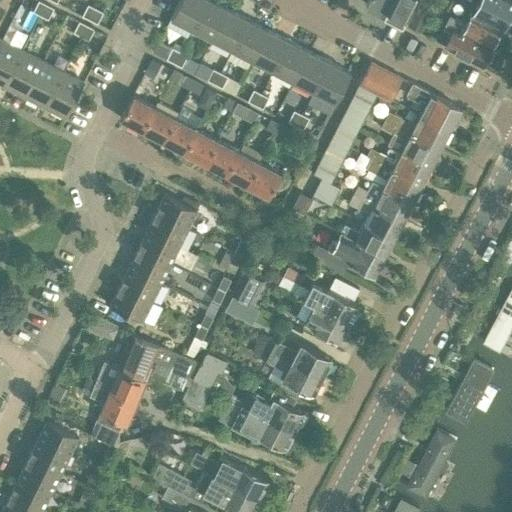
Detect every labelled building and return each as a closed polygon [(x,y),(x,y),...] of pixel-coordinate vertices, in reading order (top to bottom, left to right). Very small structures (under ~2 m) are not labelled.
[(40,14),(46,3),(41,0),(38,0),(33,10),(40,14)] [(191,26),(204,0),(178,0),(171,15),(191,26)] [(212,36),(227,7),(212,0),(204,0),(191,26),(212,36)] [(384,12),(389,0),(367,0),(366,3),(384,12)] [(389,0),(384,12),(401,22),(412,0),(389,0)] [(500,28),(509,10),(490,0),(467,0),(475,4),(470,13),(500,28)] [(511,0),(490,0),(509,10),(511,3),(511,0)] [(54,7),(46,3),(40,14),(48,18),(54,7)] [(90,18),(96,7),(88,3),(82,14),(90,18)] [(103,11),(96,7),(90,18),(97,22),(103,11)] [(232,47),(247,18),(227,7),(212,36),(232,47)] [(409,25),(420,31),(428,14),(417,9),(409,25)] [(490,46),(500,28),(470,13),(466,21),(450,13),(445,23),(490,46)] [(252,57),(267,28),(247,18),(232,47),(252,57)] [(81,35),(87,24),(79,20),(73,31),(81,35)] [(482,63),(490,46),(445,23),(443,27),(451,31),(445,44),(482,63)] [(95,28),(87,24),(81,35),(89,39),(95,28)] [(273,68),(288,39),(267,28),(252,57),(273,68)] [(0,82),(4,85),(22,49),(2,38),(0,41),(0,82)] [(293,78),(308,49),(288,39),(273,68),(293,78)] [(174,61),(180,50),(172,46),(166,57),(174,61)] [(25,95),(43,60),(22,49),(4,85),(25,95)] [(314,89),(329,60),(308,49),(293,78),(314,89)] [(187,54),(180,50),(174,61),(181,65),(187,54)] [(151,57),(147,66),(156,70),(160,62),(151,57)] [(45,106),(64,70),(43,60),(25,95),(45,106)] [(350,70),(329,60),(314,89),(335,100),(350,70)] [(378,93),(388,99),(399,76),(370,61),(358,83),(378,93)] [(214,82),(220,71),(212,67),(207,78),(214,82)] [(177,80),(181,72),(173,68),(169,76),(177,80)] [(84,81),(64,70),(45,106),(66,116),(84,81)] [(228,75),(220,71),(214,82),(222,86),(228,75)] [(189,88),(194,79),(185,74),(180,83),(189,88)] [(203,83),(194,79),(189,88),(199,92),(203,83)] [(425,100),(417,114),(447,129),(449,125),(451,126),(455,125),(458,119),(457,115),(455,114),(457,110),(455,105),(410,82),(404,94),(416,100),(418,96),(425,100)] [(209,105),(218,89),(208,83),(198,100),(209,105)] [(358,83),(349,99),(367,108),(375,93),(358,83)] [(255,103),(261,92),(253,88),(247,99),(255,103)] [(269,96),(261,92),(255,103),(263,107),(269,96)] [(141,128),(154,105),(133,94),(120,117),(141,128)] [(223,105),(233,110),(238,101),(228,96),(223,105)] [(357,127),(367,108),(349,99),(340,118),(357,127)] [(243,115),(247,106),(238,101),(233,110),(243,115)] [(163,140),(175,117),(154,105),(141,128),(163,140)] [(258,112),(247,106),(243,115),(253,121),(258,112)] [(295,124),(301,112),(294,109),(288,120),(295,124)] [(439,145),(447,129),(417,114),(413,123),(387,110),(384,117),(439,145)] [(309,116),(301,112),(295,124),(303,128),(309,116)] [(184,151),(196,128),(175,117),(163,140),(184,151)] [(439,145),(384,117),(380,126),(392,132),(387,143),(399,149),(399,148),(429,164),(432,165),(435,163),(438,157),(437,154),(435,153),(439,145)] [(274,131),(279,122),(270,118),(265,127),(274,131)] [(348,146),(357,127),(340,118),(330,137),(348,146)] [(287,127),(279,122),(274,131),(282,136),(287,127)] [(205,162),(217,139),(196,128),(184,151),(205,162)] [(338,163),(348,146),(330,137),(321,154),(338,163)] [(226,174),(239,150),(217,139),(205,162),(226,174)] [(420,182),(429,164),(399,148),(399,149),(394,158),(369,145),(365,153),(370,156),(369,157),(420,182)] [(247,185),(260,162),(239,150),(226,174),(247,185)] [(329,181),(338,163),(321,154),(312,172),(320,177),(329,181)] [(420,182),(369,157),(364,167),(384,177),(381,185),(410,200),(420,182)] [(280,173),(260,162),(247,185),(268,196),(280,173)] [(339,186),(329,181),(320,177),(311,194),(331,203),(339,186)] [(401,218),(410,200),(381,185),(370,180),(365,189),(356,185),(352,193),(401,218)] [(165,192),(156,211),(188,226),(197,207),(165,192)] [(292,206),(304,211),(311,198),(299,192),(292,206)] [(392,237),(401,218),(352,193),(347,202),(367,212),(362,221),(392,237)] [(179,245),(188,226),(156,211),(147,229),(179,245)] [(383,254),(392,237),(362,221),(357,231),(344,223),(338,232),(339,232),(383,254)] [(170,263),(179,245),(147,229),(138,247),(170,263)] [(373,273),(383,254),(339,232),(334,242),(330,240),(327,248),(317,243),(311,254),(340,270),(347,258),(373,273)] [(241,238),(235,250),(243,253),(249,242),(241,238)] [(161,281),(170,263),(138,247),(129,265),(161,281)] [(238,265),(243,253),(235,250),(230,261),(238,265)] [(152,300),(161,281),(129,265),(120,284),(152,300)] [(265,278),(244,267),(232,292),(252,302),(265,278)] [(277,284),(314,303),(349,321),(352,316),(355,318),(361,307),(357,306),(358,304),(352,301),(359,288),(335,275),(328,288),(311,279),(307,287),(282,274),(277,284)] [(224,275),(218,286),(226,290),(231,278),(224,275)] [(143,318),(152,300),(120,284),(110,302),(143,318)] [(511,285),(482,340),(500,350),(511,327),(511,285)] [(220,302),(226,290),(218,286),(212,298),(220,302)] [(245,299),(233,293),(226,308),(238,313),(245,299)] [(349,321),(314,303),(304,321),(340,339),(341,338),(344,339),(349,329),(346,327),(349,321)] [(206,311),(200,323),(208,327),(214,315),(206,311)] [(91,328),(113,331),(115,318),(93,314),(91,328)] [(202,339),(208,327),(200,323),(195,335),(202,339)] [(175,350),(131,332),(118,365),(117,366),(144,376),(151,379),(155,370),(165,375),(175,350)] [(269,336),(264,346),(321,375),(325,369),(327,370),(332,361),(329,360),(331,358),(300,342),(296,350),(269,336)] [(321,375),(264,346),(260,355),(283,367),(274,384),(278,386),(297,396),(302,387),(312,393),(314,390),(316,391),(321,383),(318,381),(321,375)] [(197,359),(175,350),(165,375),(187,383),(197,359)] [(224,359),(208,350),(194,377),(211,386),(224,359)] [(118,365),(103,359),(94,382),(95,383),(135,399),(144,376),(117,366),(118,365)] [(471,367),(450,405),(464,414),(486,376),(471,367)] [(188,384),(181,398),(199,408),(209,386),(191,376),(188,384)] [(125,422),(135,399),(95,383),(94,382),(89,394),(103,400),(99,411),(122,420),(125,422)] [(297,396),(278,386),(270,401),(249,390),(242,402),(294,429),(303,411),(287,403),(292,394),(297,396)] [(231,425),(242,402),(229,396),(218,418),(231,425)] [(294,429),(242,402),(231,425),(252,436),(254,431),(285,447),(294,429)] [(122,420),(99,411),(90,433),(109,442),(116,445),(118,439),(119,427),(122,420)] [(47,418),(38,437),(70,453),(79,434),(47,418)] [(438,428),(406,487),(425,497),(456,438),(438,428)] [(70,453),(38,437),(29,456),(61,471),(70,453)] [(112,454),(113,455),(122,460),(132,437),(119,439),(118,439),(116,445),(112,454)] [(116,445),(109,442),(104,453),(111,457),(113,455),(112,454),(116,445)] [(201,467),(201,468),(230,482),(258,497),(267,479),(222,457),(218,455),(215,460),(194,450),(189,461),(201,467)] [(61,471),(29,456),(20,474),(52,490),(61,471)] [(195,480),(159,462),(152,475),(167,484),(188,494),(200,500),(205,491),(219,498),(219,499),(244,511),(250,511),(258,497),(230,482),(201,468),(195,480)] [(90,472),(86,484),(93,487),(98,475),(90,472)] [(43,508),(52,490),(20,474),(10,492),(43,508)] [(89,499),(93,487),(86,484),(81,496),(89,499)] [(188,494),(167,484),(161,495),(182,506),(188,494)] [(40,511),(43,508),(10,492),(1,510),(4,511),(40,511)] [(400,497),(392,511),(417,511),(419,507),(400,497)]
